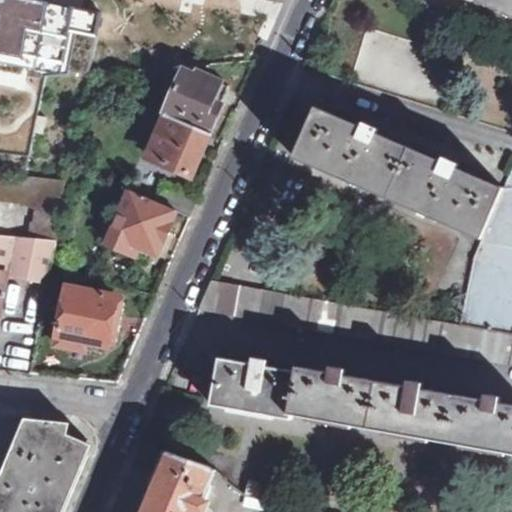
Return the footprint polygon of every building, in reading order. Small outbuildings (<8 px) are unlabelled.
[(37,0),(0,0),(0,67),(47,76),(90,73),(102,13),(37,0)] [(511,0),(474,0),(511,16),(511,0)] [(248,60),(246,28),(183,31),(185,63),(248,60)] [(167,114),(195,126),(199,116),(217,124),(234,85),(190,66),(187,66),(167,114)] [(511,175),(505,188),(459,168),(460,164),(445,157),(443,161),(378,133),(381,129),(365,122),(363,126),(317,106),(295,157),(485,238),(477,254),(462,324),(511,333),(511,175)] [(167,114),(150,154),(197,175),(214,134),(195,126),(167,114)] [(214,134),(217,124),(199,116),(195,126),(214,134)] [(0,201),(24,204),(36,209),(32,239),(57,241),(68,181),(29,176),(0,172),(0,201)] [(166,186),(158,203),(180,212),(189,216),(191,217),(191,215),(197,202),(198,199),(166,186)] [(132,191),(109,242),(136,255),(140,245),(162,256),(180,212),(158,203),(132,191)] [(0,318),(10,273),(0,270),(0,318)] [(213,279),(200,309),(206,310),(511,364),(511,333),(462,324),(213,279)] [(68,287),(58,339),(69,342),(71,333),(102,340),(103,334),(111,335),(118,297),(68,287)] [(267,366),(269,360),(249,357),(248,363),(221,358),(213,404),(293,418),(294,413),(511,452),(511,405),(500,403),(501,397),(480,394),(479,399),(423,389),(424,383),(403,380),(402,385),(345,375),(346,369),(326,366),(324,372),(298,367),(298,372),(267,366)] [(15,445),(0,481),(0,511),(64,511),(89,454),(90,452),(77,447),(70,443),(68,443),(69,435),(70,423),(26,418),(15,445)] [(90,452),(92,444),(69,435),(68,443),(70,443),(77,447),(90,452)] [(144,505),(146,506),(163,511),(205,511),(210,501),(211,497),(206,495),(216,469),(212,466),(167,451),(144,505)] [(269,499),(272,486),(250,480),(247,494),(269,499)]
